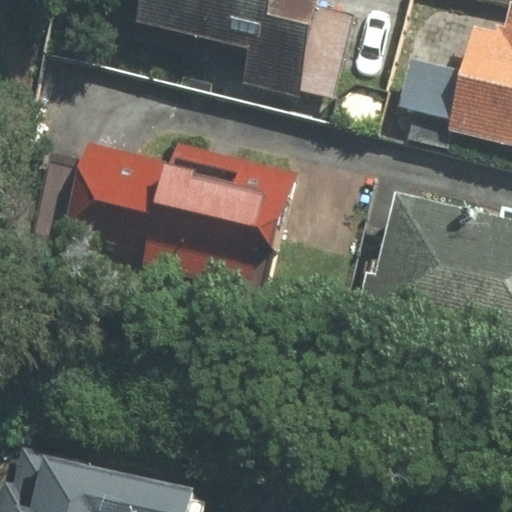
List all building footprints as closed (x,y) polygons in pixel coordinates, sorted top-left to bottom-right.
[(152,0),(139,50),(256,79),(251,99),(330,119),(353,29),(320,21),(325,0),(152,0)] [(415,72),(404,119),(449,130),(447,140),(511,156),(511,9),(481,2),(461,84),(415,72)] [(167,165),(86,146),(58,260),(259,308),(291,175),(172,146),(167,165)] [(367,324),(511,360),(511,235),(396,207),(367,324)] [(193,511),(195,505),(43,469),(32,511),(193,511)]
